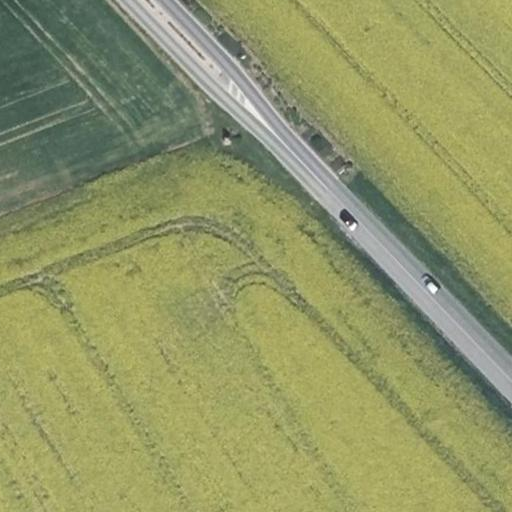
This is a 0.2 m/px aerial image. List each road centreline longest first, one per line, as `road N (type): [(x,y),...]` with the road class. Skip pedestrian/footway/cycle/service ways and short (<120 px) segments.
road 1 (secondary): [(286,145),(511,381)]
road 2 (secondary): [(130,0),(243,115),(286,145)]
road 3 (secondary): [(286,145),(250,90),(165,0)]
